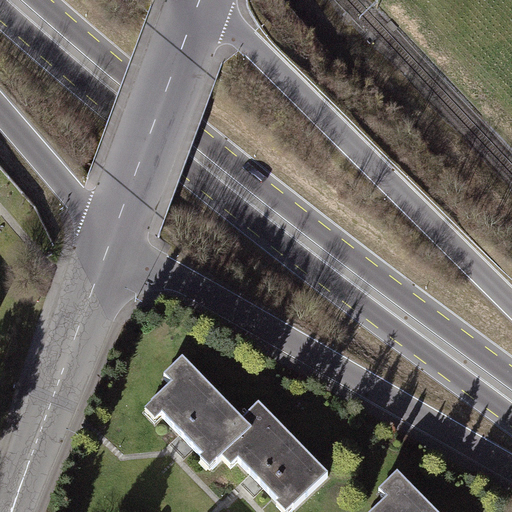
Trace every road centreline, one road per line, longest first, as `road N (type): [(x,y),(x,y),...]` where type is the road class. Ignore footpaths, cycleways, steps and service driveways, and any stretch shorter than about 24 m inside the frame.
road 1 (primary): [(0,5),(213,187),(511,415)]
road 2 (primary): [(511,378),(231,164),(36,0)]
road 3 (primary): [(111,237),(511,467)]
road 4 (primary): [(511,303),(205,0)]
road 5 (residential): [(111,237),(12,511)]
road 6 (unclassified): [(200,0),(111,237)]
road 7 (primary): [(0,108),(111,237)]
